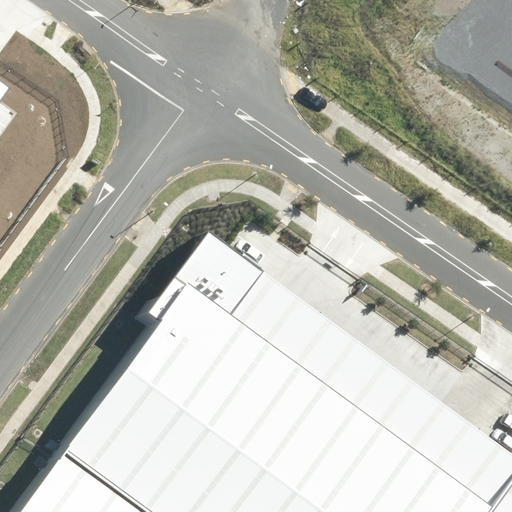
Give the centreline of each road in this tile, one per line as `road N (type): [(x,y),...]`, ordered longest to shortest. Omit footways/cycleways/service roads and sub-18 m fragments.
road 1 (unclassified): [(511,295),(206,83)]
road 2 (unclassified): [(206,83),(0,360)]
road 3 (unclassified): [(206,83),(83,0)]
